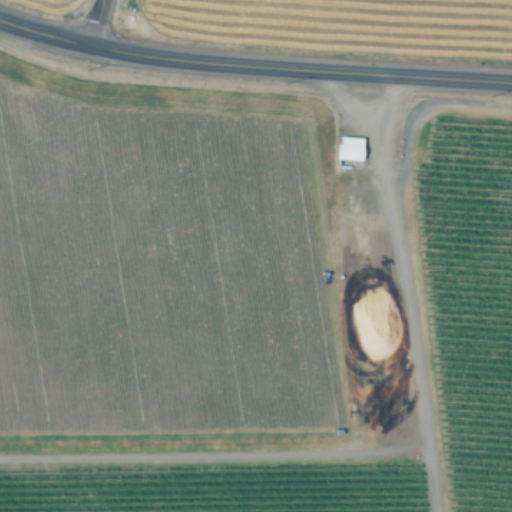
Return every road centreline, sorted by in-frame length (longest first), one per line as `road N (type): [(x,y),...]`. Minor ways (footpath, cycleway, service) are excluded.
road 1 (trunk): [(0,17),(89,43),(191,59),(511,80)]
road 2 (track): [(396,73),(388,169),(440,511)]
road 3 (track): [(0,456),(433,448)]
